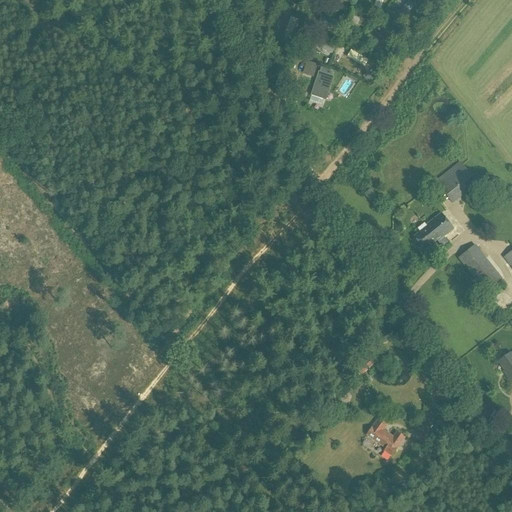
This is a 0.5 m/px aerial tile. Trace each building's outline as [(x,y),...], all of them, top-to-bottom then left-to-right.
[(323,3),(321,10),(326,11),(327,11),(328,11),(330,5),(323,3)] [(325,100),(333,77),(319,73),(312,96),(325,100)] [(369,75),(364,78),(367,83),(372,80),(369,75)] [(452,204),(478,185),(460,163),(435,182),(452,204)] [(370,203),(377,198),(370,189),(364,194),(370,203)] [(417,229),(420,233),(414,237),(424,250),(437,240),(443,248),(449,243),(444,237),(453,229),(441,214),(427,225),(428,226),(427,227),(424,224),(417,229)] [(469,273),(486,259),(475,245),(458,259),(469,273)] [(511,268),(511,250),(503,258),(511,268)] [(511,354),(511,353),(497,362),(503,371),(502,372),(510,383),(511,381),(511,354)] [(354,370),(360,377),(376,361),(370,355),(354,370)] [(393,437),(383,430),(386,425),(378,419),(367,435),(386,449),(384,451),(391,457),(404,438),(396,432),(393,437)] [(428,445),(431,437),(420,433),(417,440),(428,445)]
